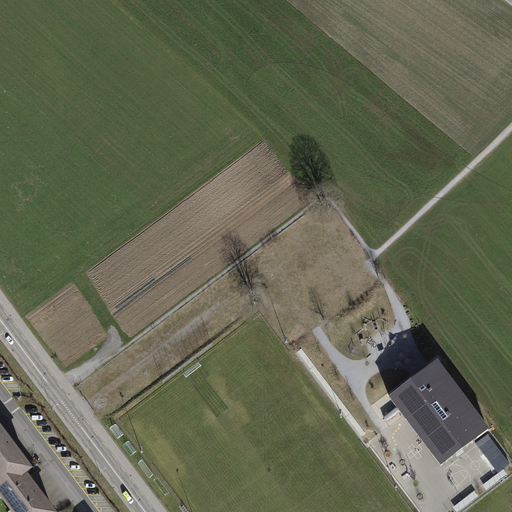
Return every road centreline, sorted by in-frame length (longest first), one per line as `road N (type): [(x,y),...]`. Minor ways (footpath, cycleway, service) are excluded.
road 1 (secondary): [(145,511),(0,320)]
road 2 (residential): [(0,383),(93,511)]
